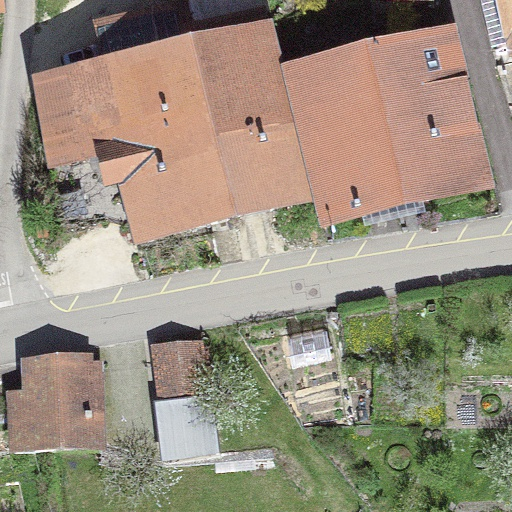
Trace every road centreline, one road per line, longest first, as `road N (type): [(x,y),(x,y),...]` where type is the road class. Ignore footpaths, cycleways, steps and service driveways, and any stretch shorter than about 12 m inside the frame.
road 1 (tertiary): [(0,347),(511,251)]
road 2 (residential): [(19,0),(0,347)]
